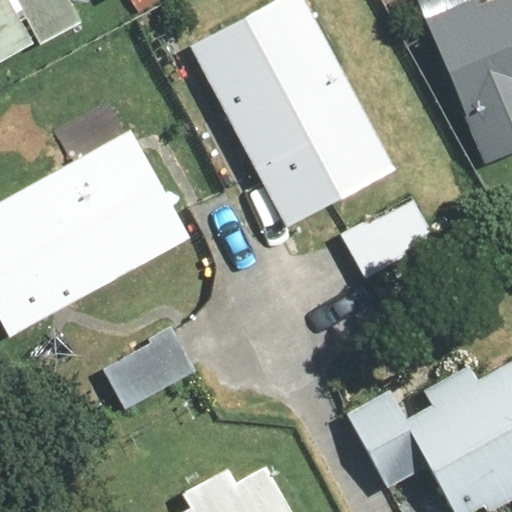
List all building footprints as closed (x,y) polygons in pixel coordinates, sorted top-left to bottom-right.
[(0,0),(0,60),(77,22),(66,0),(0,0)] [(303,0),(277,0),(187,48),(281,225),(392,166),(303,0)] [(511,0),(471,0),(422,20),(479,162),(511,148),(511,0)] [(0,322),(7,336),(185,237),(125,128),(0,197),(0,322)] [(173,328),(101,370),(124,410),(196,368),(173,328)] [(386,390),(344,414),(385,491),(425,470),(447,511),(463,511),(480,504),(484,511),(487,511),(511,498),(511,360),(475,380),(466,364),(419,389),(427,405),(401,419),(386,390)] [(188,508),(180,511),(288,511),(262,466),(233,482),(225,468),(180,493),(188,508)]
